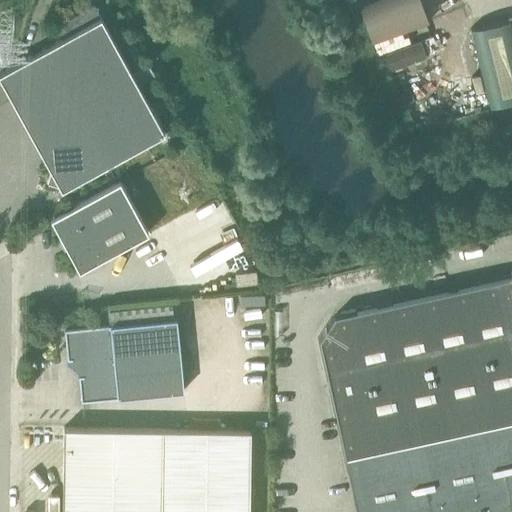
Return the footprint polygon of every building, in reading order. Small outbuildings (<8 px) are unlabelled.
[(370,0),(358,5),(372,44),(428,23),(419,0),(370,0)] [(0,73),(0,77),(30,131),(132,75),(97,11),(97,8),(94,7),(93,6),(92,7),(89,6),(88,9),(60,24),(57,23),(56,26),(54,27),(55,29),(54,32),(58,33),(61,40),(0,73)] [(511,19),(511,18),(469,28),(488,105),(511,99),(511,19)] [(158,85),(148,66),(132,75),(30,131),(51,171),(48,184),(61,188),(62,189),(63,188),(66,189),(67,186),(151,140),(155,140),(156,137),(163,133),(159,125),(160,122),(157,121),(142,93),(158,85)] [(119,181),(50,219),(79,271),(148,233),(119,181)] [(235,287),(256,284),(255,272),(234,274),(235,287)] [(511,511),(511,272),(510,273),(511,275),(330,316),(316,337),(345,456),(356,511),(511,511)] [(176,319),(64,330),(67,360),(71,359),(71,363),(82,372),(82,376),(78,376),(81,401),(183,391),(176,319)] [(161,490),(162,430),(63,428),(62,489),(161,490)] [(161,490),(161,511),(249,511),(250,431),(162,430),(161,490)] [(62,511),(161,511),(161,490),(62,489),(62,511)]
